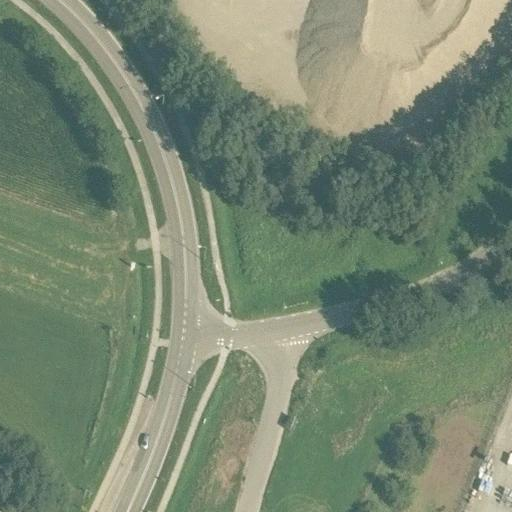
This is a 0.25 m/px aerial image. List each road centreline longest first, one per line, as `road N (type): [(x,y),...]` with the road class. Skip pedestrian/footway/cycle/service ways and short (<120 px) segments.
road 1 (secondary): [(185,339),(183,231),(160,142),(116,64),(60,0)]
road 2 (unclassified): [(511,240),(424,295),(285,326)]
road 3 (unclassified): [(248,511),(282,385),(285,326)]
road 4 (secondary): [(126,511),(185,339)]
